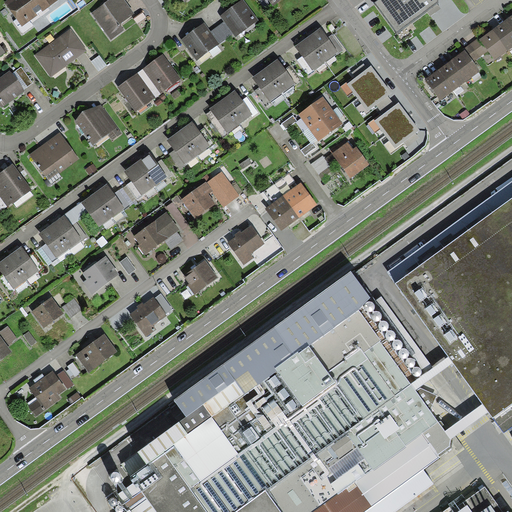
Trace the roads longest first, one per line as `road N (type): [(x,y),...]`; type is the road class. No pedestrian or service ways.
road 1 (track): [(72,469),(511,149)]
road 2 (primary): [(450,146),(35,452)]
road 3 (residential): [(0,141),(22,138),(149,46),(158,13),(148,0)]
road 4 (residential): [(492,0),(390,75)]
